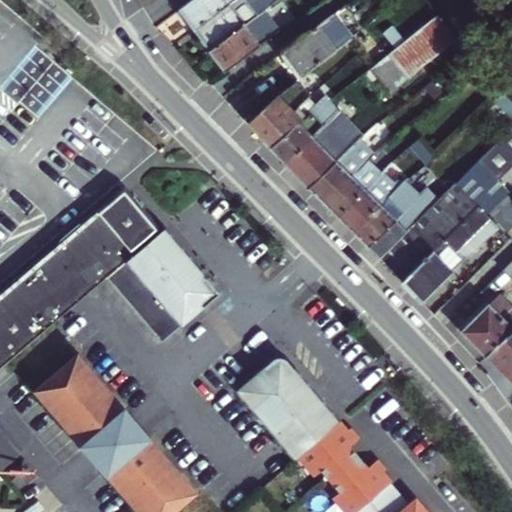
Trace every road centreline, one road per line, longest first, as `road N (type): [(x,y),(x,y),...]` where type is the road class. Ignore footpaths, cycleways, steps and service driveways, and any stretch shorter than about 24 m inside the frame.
road 1 (tertiary): [(153,81),(412,341),(511,463)]
road 2 (tertiary): [(51,0),(153,81)]
